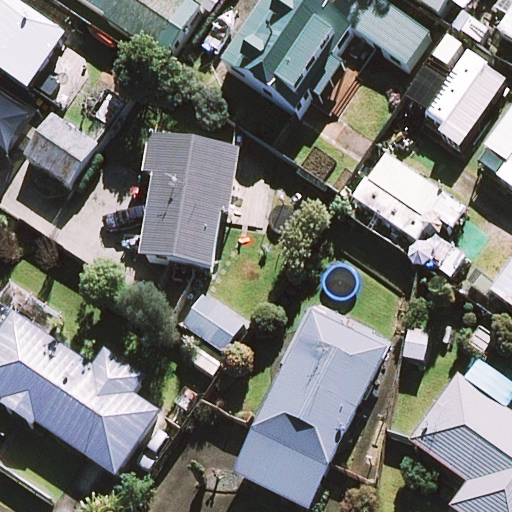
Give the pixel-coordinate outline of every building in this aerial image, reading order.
[(0,0),(0,96),(6,101),(15,87),(42,104),(43,103),(78,49),(3,0),(0,0)] [(71,0),(169,64),(201,18),(209,24),(225,0),(224,0),(71,0)] [(411,29),(369,0),(348,0),(330,26),(292,0),(275,0),(226,71),(312,131),(356,67),(339,55),(352,35),(389,61),(411,29)] [(408,0),(437,19),(447,5),(464,17),(474,0),(408,0)] [(511,0),(507,0),(489,30),(511,44),(511,0)] [(468,60),(427,121),(441,130),(437,136),(463,153),(507,86),(468,60)] [(511,119),(487,154),(509,170),(499,183),(511,192),(511,119)] [(66,130),(65,129),(37,172),(81,201),(109,158),(66,130)] [(166,190),(154,271),(179,275),(223,281),(232,226),(241,227),(250,163),(162,150),(157,188),(166,190)] [(447,204),(387,163),(357,206),(417,247),(447,204)] [(511,264),(488,293),(511,311),(511,264)] [(223,281),(179,275),(173,314),(251,325),(257,286),(223,281)] [(0,311),(0,408),(121,484),(161,421),(138,406),(149,388),(104,360),(94,376),(50,349),(66,323),(14,290),(0,311)] [(312,511),(387,357),(312,322),(236,481),(301,511),(312,511)] [(468,388),(461,382),(413,450),(470,490),(454,511),(511,511),(511,422),(505,417),(511,406),(511,390),(483,370),(468,388)]
